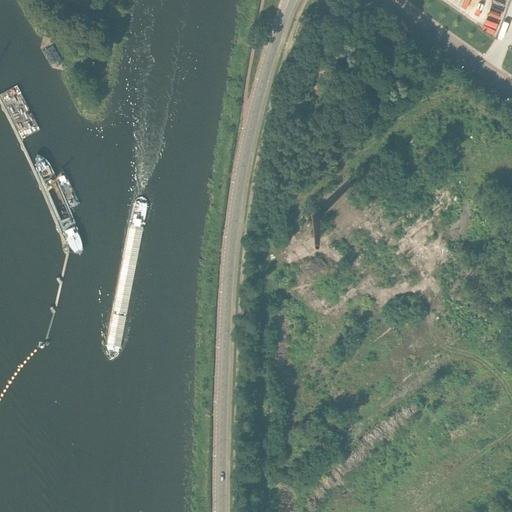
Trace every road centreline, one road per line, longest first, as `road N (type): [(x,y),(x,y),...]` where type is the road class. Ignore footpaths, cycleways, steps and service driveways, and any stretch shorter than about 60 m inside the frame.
road 1 (unclassified): [(220,511),(229,258),(258,94),(288,0)]
road 2 (tertiary): [(511,91),(381,0)]
